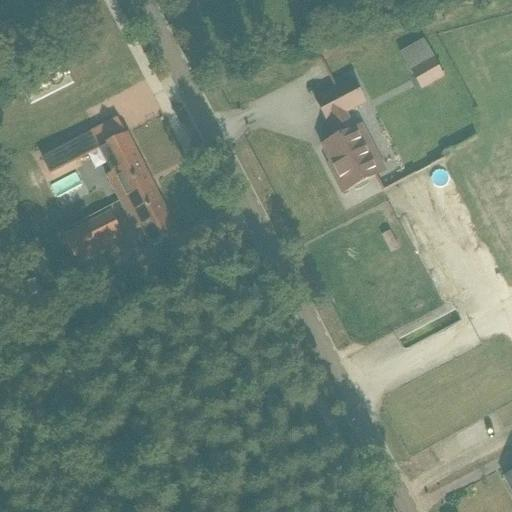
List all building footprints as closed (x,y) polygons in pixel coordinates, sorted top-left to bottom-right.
[(422,41),(399,54),(410,73),(415,70),(425,88),(443,77),(433,60),(422,41)] [(314,101),(326,124),(328,123),(336,139),(321,147),(334,172),(330,174),(341,195),(353,189),(354,191),(359,190),(363,188),(367,185),(366,182),(376,177),(376,176),(374,177),(361,153),(367,150),(358,133),(355,135),(344,114),(364,104),(352,81),(314,101)] [(0,104),(0,132),(21,123),(11,100),(0,104)] [(511,106),(437,139),(499,278),(511,272),(511,106)] [(117,120),(42,158),(50,174),(98,150),(111,175),(106,177),(134,232),(140,228),(151,248),(158,244),(176,235),(125,135),(117,120)] [(109,213),(77,229),(88,251),(120,235),(109,213)] [(20,249),(8,223),(0,226),(0,254),(2,258),(20,249)] [(389,232),(380,237),(389,253),(398,248),(389,232)]
